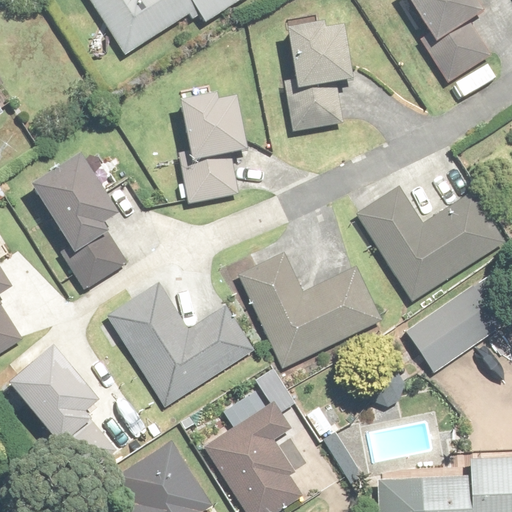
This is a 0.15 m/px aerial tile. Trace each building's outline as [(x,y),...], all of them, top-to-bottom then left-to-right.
[(88,0),(125,59),(197,14),(204,26),(246,0),(88,0)] [(479,19),(467,0),(404,0),(436,52),(429,56),(448,87),(489,62),(467,27),(479,19)] [(348,85),(340,20),(286,26),(294,93),(287,94),(292,134),(340,129),(335,87),(348,85)] [(182,155),(186,185),(178,186),(180,200),(188,199),(189,206),(238,199),(232,157),(245,155),(237,96),(182,104),(189,154),(182,155)] [(114,217),(78,161),(30,191),(70,255),(64,259),(87,296),(127,271),(100,226),(114,217)] [(421,230),(398,194),(358,219),(411,304),(502,247),(471,198),(421,230)] [(0,357),(23,342),(4,313),(40,288),(18,255),(0,267),(0,357)] [(302,297),(283,259),(239,280),(283,371),(379,324),(354,272),(302,297)] [(511,324),(511,323),(485,282),(406,335),(434,377),(511,324)] [(188,336),(159,291),(109,323),(166,410),(252,354),(225,312),(188,336)] [(94,401),(55,350),(9,386),(57,449),(90,423),(81,411),(94,401)] [(292,432),(275,406),(206,450),(244,511),(279,511),(299,499),(284,475),(289,472),(271,444),(292,432)] [(473,480),(473,511),(511,511),(511,459),(473,461),(473,480)] [(473,511),(473,480),(380,481),(380,511),(473,511)]
